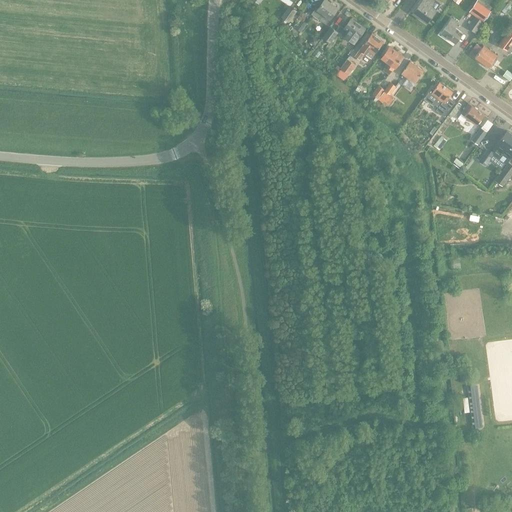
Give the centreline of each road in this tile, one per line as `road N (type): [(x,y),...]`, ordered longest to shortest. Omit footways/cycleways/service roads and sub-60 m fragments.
road 1 (unclassified): [(0,157),(125,162),(185,149),(205,124),(213,0)]
road 2 (residential): [(511,110),(357,0)]
